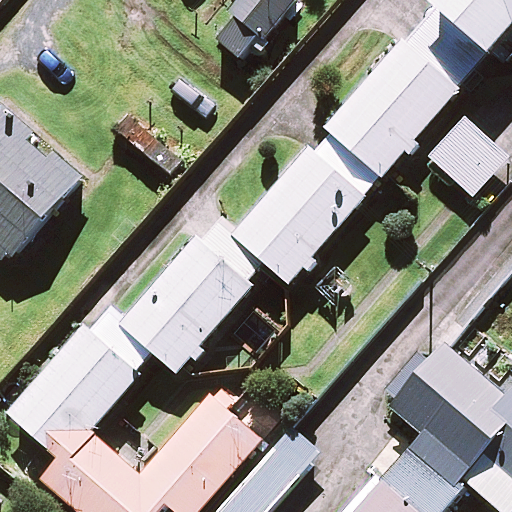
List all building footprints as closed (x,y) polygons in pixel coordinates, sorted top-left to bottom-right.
[(269,260),(296,284),(307,271),(313,276),(323,265),(316,259),(407,158),(414,165),(425,153),(416,144),(511,38),(511,0),(436,0),(428,9),(436,16),(239,232),(222,217),(131,317),(113,301),(12,416),(65,462),(46,483),(79,511),(163,511),(169,505),(177,511),(202,511),(263,443),(214,400),(144,481),(92,436),(145,376),(140,372),(158,351),(183,374),(195,361),(199,365),(212,351),(204,343),(257,284),(252,279),(269,260)] [(298,0),(243,0),(233,14),(239,18),(223,40),(244,56),(260,35),(269,42),(300,1),(298,0)] [(54,159),(3,114),(0,118),(0,244),(16,258),(87,177),(59,153),(54,159)] [(510,162),(466,122),(431,160),(475,200),(510,162)] [(511,511),(511,373),(497,391),(443,344),(389,405),(423,436),(408,454),(394,442),(374,464),(388,476),(355,511),(446,511),(470,485),(500,511),(511,511)] [(274,511),(326,452),(295,425),(219,511),(274,511)]
